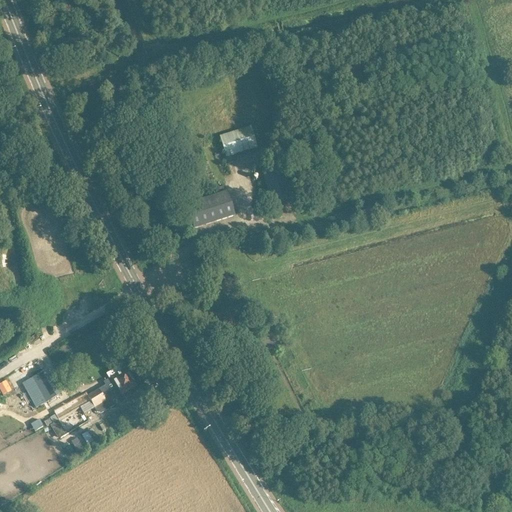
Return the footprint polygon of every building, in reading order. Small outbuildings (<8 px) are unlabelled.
[(224,158),(260,148),(254,127),(218,136),(224,158)] [(272,204),(293,198),(282,166),(262,173),(272,204)] [(226,193),(187,205),(194,229),(234,216),(232,210),(226,193)] [(212,320),(220,334),(234,327),(229,318),(237,314),(234,308),(212,320)] [(269,333),(255,341),(261,351),(274,344),(269,333)] [(53,413),(58,421),(66,417),(101,396),(131,378),(126,370),(104,383),(106,386),(88,397),(86,394),(53,413)] [(33,379),(46,403),(60,395),(47,371),(33,379)] [(52,425),(61,439),(88,422),(84,415),(94,408),(96,412),(101,414),(106,411),(107,406),(106,403),(119,395),(120,397),(136,387),(131,378),(101,396),(66,417),(58,421),(52,425)] [(88,444),(94,441),(89,432),(83,435),(88,444)] [(71,442),(78,453),(85,449),(78,438),(71,442)]
